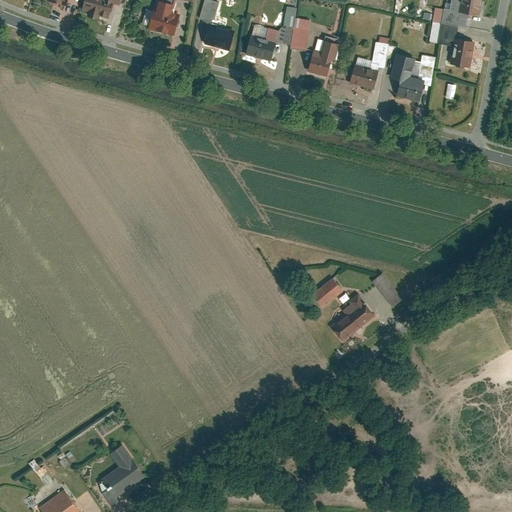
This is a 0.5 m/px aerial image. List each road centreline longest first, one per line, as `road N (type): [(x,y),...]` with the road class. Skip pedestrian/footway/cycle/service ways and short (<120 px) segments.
road 1 (tertiary): [(0,15),(477,155)]
road 2 (residential): [(511,268),(421,320),(159,511)]
road 3 (residential): [(477,155),(507,0)]
